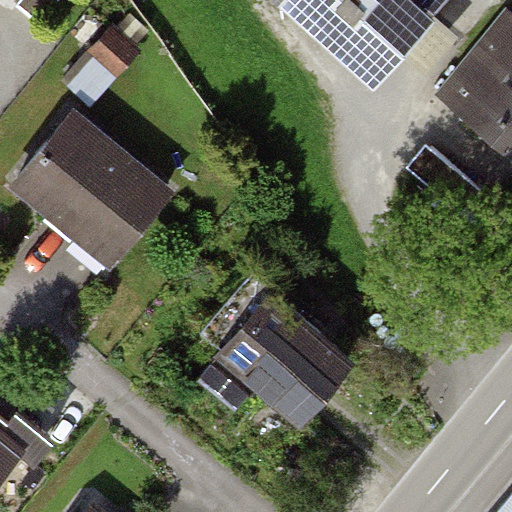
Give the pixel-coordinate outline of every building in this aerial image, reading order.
[(60,0),(27,0),(27,1),(46,17),(60,0)] [(334,0),(409,70),(476,0),(475,0),(334,0)] [(511,12),(443,95),(511,151),(511,12)] [(111,23),(90,49),(119,74),(141,48),(111,23)] [(173,192),(70,107),(12,177),(114,262),(173,192)] [(434,146),(415,169),(464,211),(483,189),(434,146)] [(347,353),(251,275),(202,336),(219,349),(198,376),(238,408),(266,373),(305,405),(347,353)] [(0,463),(18,443),(0,427),(0,463)] [(511,511),(511,498),(500,511),(511,511)]
